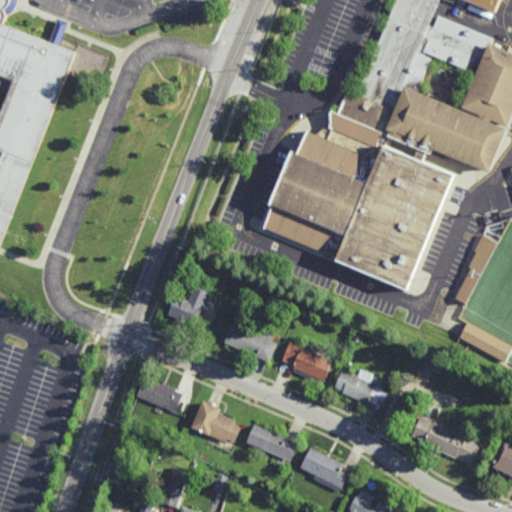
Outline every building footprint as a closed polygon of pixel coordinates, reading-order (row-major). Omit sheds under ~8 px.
[(500,0),(495,14),(460,0),(455,0),(454,3),(446,0),(440,0),(430,25),(434,27),(439,16),(495,39),(492,46),(489,45),(477,74),(425,52),(429,41),(424,39),(418,54),(432,59),(420,88),(481,114),(482,112),(465,105),(478,75),(480,76),(492,46),(511,54),(511,115),(509,123),(492,116),(491,118),(509,126),(491,169),(435,145),(433,151),(428,149),(424,157),(457,171),(407,289),(368,272),(368,271),(324,253),(324,252),(266,228),(277,201),(276,201),(296,152),(300,154),(309,132),(325,138),(335,113),(342,116),(352,92),(358,95),(397,0),(500,0)] [(0,77),(10,81),(0,107),(0,239),(72,52),(0,24),(0,77)] [(496,241),(484,236),(455,299),(468,304),(496,241)] [(196,326),(187,321),(186,324),(177,320),(178,317),(169,313),(178,294),(190,299),(196,285),(211,292),(196,326)] [(511,350),(506,362),(460,336),(468,321),(511,345),(511,350)] [(256,333),(259,325),(276,332),(273,340),(279,342),(271,361),(226,342),(234,323),(256,333)] [(326,381),(325,381),(324,383),(295,371),(296,368),(295,368),(296,365),(284,360),(292,341),(336,359),(326,381)] [(372,381),(378,383),(378,385),(385,388),(378,405),(371,402),(370,404),(344,392),(345,390),(336,387),(345,368),(360,375),(363,368),(376,374),(372,381)] [(177,388),(177,390),(184,393),(177,412),(137,395),(145,377),(162,384),(163,382),(177,388)] [(237,442),(229,439),(227,443),(192,427),(204,399),(224,408),(222,412),(237,419),(236,422),(244,425),(237,442)] [(434,422),(435,421),(477,442),(480,437),(485,440),(473,464),(456,456),(455,458),(442,451),(441,454),(433,450),(434,448),(424,442),(425,441),(412,435),(421,416),(434,422)] [(292,461),(249,442),(257,423),(300,442),(292,461)] [(511,476),(493,468),(506,439),(511,441),(511,476)] [(350,474),(341,492),(314,479),(317,474),(315,474),(314,475),(306,471),(307,469),(301,467),(312,446),(346,463),(342,470),(350,474)] [(178,508),(162,502),(174,466),(190,472),(178,508)] [(224,492),(214,489),(219,473),(229,476),(224,492)] [(128,491),(110,485),(113,476),(131,482),(128,491)] [(101,511),(106,499),(120,504),(117,511),(119,511),(101,511)] [(152,511),(140,511),(144,500),(155,504),(152,511)] [(391,511),(374,511),(380,501),(393,508),(391,511)]
